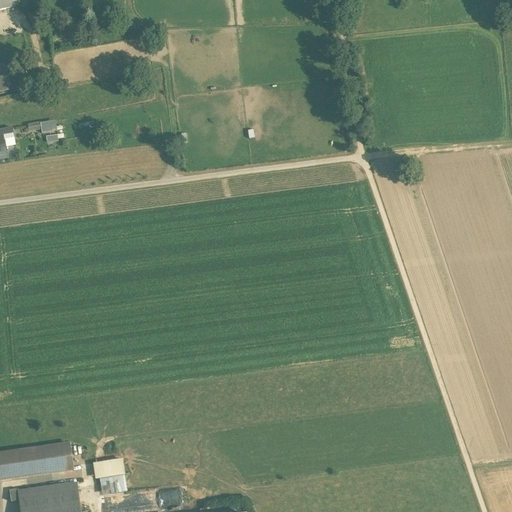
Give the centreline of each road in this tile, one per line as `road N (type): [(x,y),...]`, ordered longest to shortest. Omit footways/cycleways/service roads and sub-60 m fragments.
road 1 (track): [(0,206),(511,143)]
road 2 (track): [(360,157),(484,511)]
road 3 (track): [(360,157),(335,0)]
road 4 (track): [(172,183),(152,33)]
